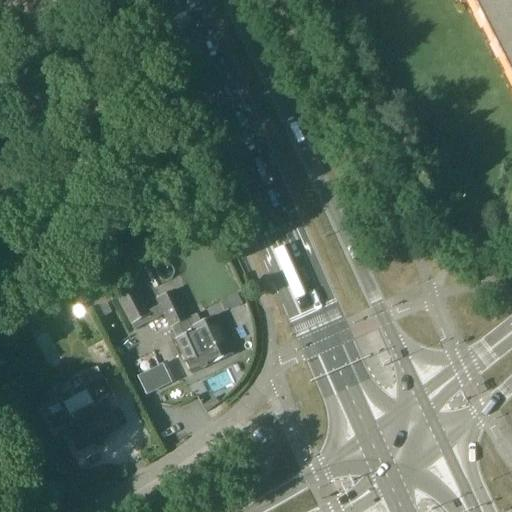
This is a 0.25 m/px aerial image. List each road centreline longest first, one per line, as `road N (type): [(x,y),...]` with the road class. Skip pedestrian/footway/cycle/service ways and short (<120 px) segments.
road 1 (primary): [(186,0),(365,440)]
road 2 (primary): [(423,398),(233,0)]
road 3 (unclassified): [(211,432),(80,511)]
road 4 (primary): [(365,440),(252,511)]
